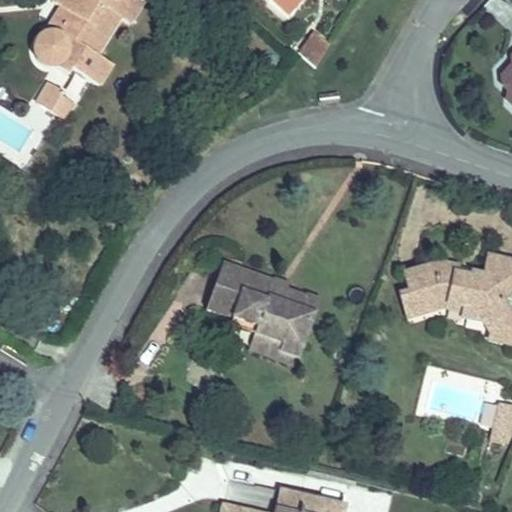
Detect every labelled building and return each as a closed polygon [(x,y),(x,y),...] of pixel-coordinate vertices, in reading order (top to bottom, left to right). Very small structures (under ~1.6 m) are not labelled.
[(68,76),(72,70),(99,86),(111,66),(97,57),(120,19),(129,25),(143,2),(140,0),(54,0),(53,2),(63,8),(68,12),(62,22),(57,18),(47,34),(45,35),(44,35),(43,36),(42,37),(41,37),(40,38),(39,39),(38,39),(37,40),(37,41),(36,42),(36,43),(35,44),(35,45),(34,47),(34,48),(34,49),(34,50),(34,52),(34,53),(34,54),(34,55),(35,57),(35,58),(35,59),(36,59),(36,61),(37,62),(38,62),(38,63),(39,64),(40,65),(41,66),(42,66),(44,67),(46,67),(47,68),(48,69),(50,69),(52,69),(53,69),(54,69),(55,68),(56,68),(68,76)] [(265,0),(287,18),(301,0),(265,0)] [(63,8),(57,18),(62,22),(68,12),(63,8)] [(298,54),(315,69),(330,46),(312,34),(298,54)] [(511,85),(511,66),(502,77),(511,85)] [(506,101),(511,106),(511,85),(502,77),(504,88),(508,91),(506,101)] [(51,114),(60,98),(63,94),(49,85),(36,105),(51,114)] [(337,94),(320,96),(321,103),(338,101),(337,94)] [(74,107),(60,98),(51,114),(64,122),(74,107)] [(464,308),(462,313),(461,318),(483,323),(490,336),(511,322),(511,318),(500,299),(490,297),(498,258),(487,256),(483,276),(470,273),(469,281),(454,277),(456,270),(457,267),(439,263),(438,269),(427,267),(403,274),(409,292),(399,295),(407,319),(441,308),(448,309),(449,305),(464,308)] [(511,318),(511,261),(498,258),(490,297),(500,299),(511,318)] [(279,354),(299,361),(312,325),(298,320),(306,296),(285,289),(284,293),(272,289),(274,282),(223,264),(216,284),(224,287),(214,313),(257,328),(254,335),(282,345),(279,354)] [(469,281),(470,273),(456,270),(454,277),(469,281)] [(287,286),(274,282),(272,289),(284,293),(285,289),(287,286)] [(224,287),(216,284),(206,310),(214,313),(224,287)] [(320,302),(306,296),(298,320),(312,325),(320,302)] [(462,313),(464,308),(449,305),(448,309),(462,313)] [(511,345),(511,322),(490,336),(490,341),(511,345)] [(279,354),(282,345),(254,335),(249,351),(296,367),(299,361),(279,354)] [(511,417),(511,408),(500,406),(495,425),(509,429),(511,417)] [(505,445),(509,429),(495,425),(490,442),(505,445)] [(237,511),(223,508),(221,511),(343,511),(344,507),(279,491),(273,511),(237,511)]
